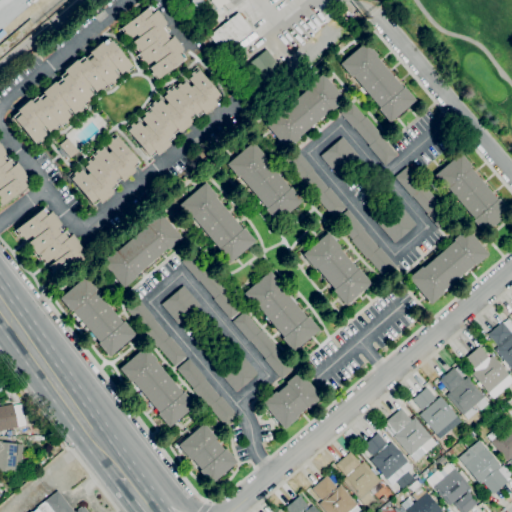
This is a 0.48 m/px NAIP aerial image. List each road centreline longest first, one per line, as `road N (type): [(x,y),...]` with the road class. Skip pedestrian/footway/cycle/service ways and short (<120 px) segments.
road 1 (residential): [(231,511),(511,268)]
road 2 (primary): [(161,511),(0,280)]
road 3 (residential): [(373,12),(511,176)]
road 4 (primary): [(0,326),(114,483)]
